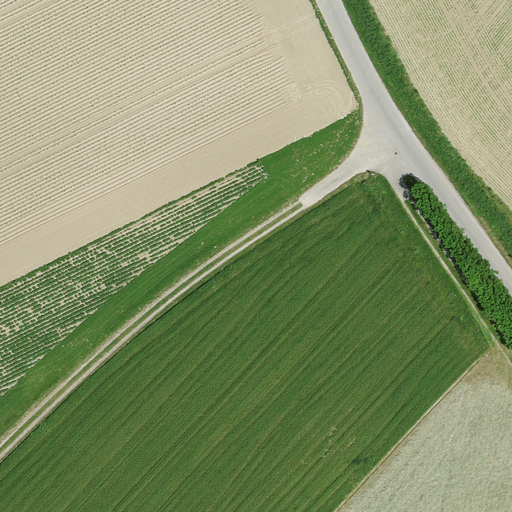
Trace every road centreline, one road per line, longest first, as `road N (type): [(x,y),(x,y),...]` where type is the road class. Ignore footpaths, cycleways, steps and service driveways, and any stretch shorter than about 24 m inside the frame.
road 1 (track): [(399,133),(190,280),(0,450)]
road 2 (unclassified): [(511,285),(399,133),(327,0)]
